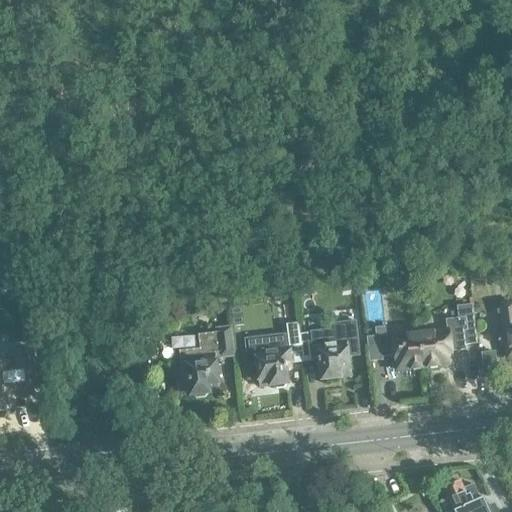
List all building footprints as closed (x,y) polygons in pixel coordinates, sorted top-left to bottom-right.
[(507,347),(508,358),(511,357),(511,305),(502,306),(505,333),(504,333),(502,337),(503,345),(506,347),(507,347)] [(447,321),(448,332),(421,335),(425,368),(428,367),(430,369),(437,368),(438,366),(453,364),(451,352),(465,350),(465,345),(477,344),(473,306),(458,308),(459,320),(447,321)] [(311,335),(301,336),(303,356),(304,362),(313,361),(320,360),(323,381),(325,380),(328,383),(336,382),(339,379),(341,379),(340,375),(351,373),(349,357),(360,356),(356,322),(331,325),(332,330),(311,333),(311,335)] [(247,354),(246,355),(249,380),(259,379),(259,384),(270,383),(270,387),(273,387),(276,389),(284,388),(286,385),(288,385),(286,365),(293,364),(304,362),(303,356),(301,336),(300,336),(299,325),(287,326),(290,350),(286,350),(284,337),(246,341),(247,354)] [(180,352),(181,365),(180,365),(183,392),(191,391),(192,396),(193,396),(197,399),(205,398),(208,395),(209,394),(209,391),(220,390),(216,358),(219,357),(219,360),(235,358),(232,328),(216,330),(216,334),(199,336),(200,350),(180,352)] [(411,369),(413,371),(420,370),(421,368),(425,368),(421,335),(387,339),(385,328),(375,329),(376,335),(367,336),(370,361),(383,359),(383,358),(395,356),(396,366),(407,365),(407,370),(411,369)] [(0,412),(6,412),(5,410),(4,410),(4,405),(12,404),(12,405),(14,405),(13,395),(20,394),(21,398),(39,396),(34,354),(16,356),(17,365),(9,366),(9,363),(5,363),(4,355),(0,355),(0,412)] [(490,511),(484,498),(480,500),(473,485),(464,489),(460,482),(443,489),(448,500),(441,503),(445,511),(490,511)]
